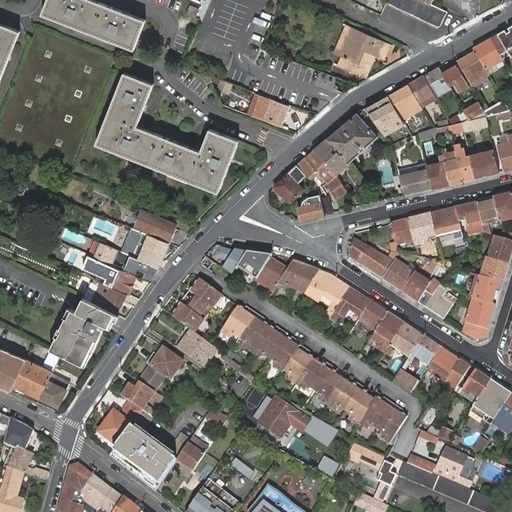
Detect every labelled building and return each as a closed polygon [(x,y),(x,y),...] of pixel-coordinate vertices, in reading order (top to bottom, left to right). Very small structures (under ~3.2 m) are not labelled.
[(94,0),(47,0),(43,11),(136,46),(146,20),(94,0)] [(423,0),(388,0),(387,3),(438,27),(441,26),(448,12),(431,4),(423,0)] [(187,14),(196,17),(199,9),(191,5),(187,14)] [(136,46),(43,11),(43,14),(71,25),(77,27),(114,41),(119,43),(135,49),(136,46)] [(0,75),(18,30),(0,22),(0,75)] [(333,52),(339,55),(352,27),(346,25),(333,52)] [(511,55),(511,25),(498,33),(505,43),(511,54),(511,56),(511,55)] [(352,27),(339,55),(343,57),(339,66),(365,78),(373,59),(369,57),(371,53),(375,55),(384,59),(390,44),(352,27)] [(21,31),(18,30),(0,75),(0,83),(12,52),(15,47),(21,31)] [(491,37),(474,47),(476,51),(490,74),(494,72),(491,66),(497,62),(503,58),(511,54),(505,43),(498,33),(491,37)] [(490,74),(476,51),(458,61),(472,84),(490,74)] [(497,62),(491,66),(494,72),(501,68),(497,62)] [(450,70),(443,74),(450,85),(456,81),(459,87),(461,90),(470,86),(468,83),(458,65),(450,70)] [(439,67),(427,74),(437,91),(446,86),(448,90),(451,88),(450,85),(443,74),(439,67)] [(113,101),(105,122),(108,123),(127,73),(124,72),(116,93),(113,101)] [(105,122),(98,140),(200,181),(198,184),(219,192),(231,162),(234,156),(240,140),(210,129),(204,145),(201,151),(199,150),(186,145),(181,143),(145,129),(139,127),(138,126),(144,111),(146,105),(154,84),(127,73),(108,123),(105,122)] [(207,84),(212,81),(208,74),(203,76),(207,84)] [(439,102),(434,94),(424,75),(409,84),(419,102),(420,103),(422,108),(424,110),(439,102)] [(424,110),(422,108),(420,103),(419,102),(409,84),(389,95),(396,107),(400,114),(401,115),(402,117),(403,118),(404,121),(424,110)] [(446,86),(437,91),(439,95),(448,90),(446,86)] [(389,95),(379,101),(386,113),(387,112),(396,107),(389,95)] [(263,120),(281,127),(289,106),(265,96),(262,105),(268,107),(263,120)] [(502,112),(510,110),(505,100),(489,109),(485,111),(488,115),(497,113),(502,112)] [(470,120),(487,116),(488,115),(485,111),(484,110),(482,107),(479,102),(464,111),(465,111),(469,119),(470,120)] [(263,120),(268,107),(262,105),(257,117),(263,120)] [(368,115),(370,113),(366,108),(358,113),(327,139),(349,163),(378,136),(378,135),(381,132),(369,119),(366,122),(363,118),(367,114),(368,115)] [(511,117),(511,115),(510,110),(502,112),(504,118),(504,119),(511,117)] [(463,122),(469,119),(465,111),(459,115),(463,122)] [(465,130),(489,124),(487,116),(470,120),(469,119),(463,122),(465,130)] [(407,134),(409,137),(413,136),(403,118),(402,117),(388,125),(397,140),(407,134)] [(439,127),(449,125),(448,119),(438,121),(439,127)] [(452,124),(450,125),(452,131),(452,133),(465,130),(463,122),(452,124)] [(440,134),(452,131),(450,125),(449,125),(439,127),(438,127),(440,134)] [(440,135),(440,134),(438,127),(434,128),(420,133),(421,139),(433,137),(440,135)] [(511,134),(508,135),(510,142),(502,144),(502,143),(501,140),(497,140),(505,171),(511,168),(511,134)] [(508,135),(500,137),(501,140),(502,143),(502,144),(510,142),(508,135)] [(337,173),(349,163),(327,139),(315,149),(337,173)] [(200,181),(98,140),(97,143),(127,155),(133,158),(168,172),(174,174),(198,184),(200,181)] [(400,141),(392,144),(395,149),(402,146),(400,141)] [(464,181),(476,178),(471,155),(466,156),(464,148),(461,149),(460,144),(455,145),(456,150),(464,181)] [(451,184),(464,181),(456,150),(447,152),(446,148),(443,149),(444,155),(446,161),(451,184)] [(337,174),(337,173),(315,149),(305,158),(298,165),(306,175),(308,177),(316,170),(319,173),(326,181),(327,182),(337,198),(348,191),(337,174)] [(476,178),(500,172),(495,149),(471,155),(476,178)] [(433,188),(451,184),(446,161),(444,155),(440,156),(441,162),(427,165),(433,188)] [(405,195),(433,188),(427,165),(427,163),(420,164),(421,170),(400,175),(405,195)] [(420,164),(399,170),(400,175),(421,170),(420,164)] [(306,175),(298,165),(292,170),(274,187),(281,193),(290,203),(304,189),(298,183),(306,175)] [(316,175),(319,173),(316,170),(308,177),(311,180),(316,175)] [(326,181),(319,173),(316,175),(323,184),(326,181)] [(286,206),(290,203),(281,193),(278,195),(277,196),(286,206)] [(302,220),(325,214),(322,201),(322,198),(321,196),(320,194),(308,197),(308,198),(305,199),(304,199),(304,200),(303,200),(303,201),(302,201),(302,202),(302,203),(302,204),(302,206),(299,207),(302,220)] [(511,194),(494,199),(499,221),(500,222),(500,225),(507,227),(506,220),(511,218),(511,194)] [(325,214),(333,212),(329,196),(325,197),(322,198),(322,201),(325,214)] [(494,199),(477,203),(482,222),(483,225),(484,231),(484,233),(489,234),(486,224),(487,224),(489,223),(499,221),(494,199)] [(462,207),(456,208),(458,216),(460,222),(466,221),(467,225),(469,234),(484,231),(483,225),(482,222),(477,203),(462,207)] [(139,219),(136,226),(169,239),(171,235),(172,233),(173,230),(176,224),(142,210),(140,217),(139,219)] [(444,211),(431,214),(436,235),(436,237),(437,238),(462,232),(461,229),(460,222),(458,216),(453,217),(446,219),(444,211)] [(433,239),(437,238),(436,237),(436,235),(431,214),(421,217),(422,220),(410,223),(412,231),(414,241),(414,243),(417,243),(424,241),(427,240),(427,237),(432,236),(433,239)] [(396,242),(396,246),(402,244),(404,243),(408,242),(414,241),(412,231),(410,223),(409,219),(391,224),(395,238),(396,242)] [(142,232),(132,228),(123,251),(130,255),(139,258),(160,267),(163,259),(170,243),(149,234),(142,232)] [(501,238),(511,241),(511,233),(503,231),(501,238)] [(488,258),(509,264),(511,253),(511,241),(501,238),(495,236),(488,258)] [(359,263),(382,278),(393,261),(398,253),(396,246),(396,242),(391,243),(393,252),(390,256),(388,258),(386,257),(369,248),(354,239),(352,246),(350,257),(359,263)] [(123,251),(102,242),(96,257),(113,264),(115,259),(157,277),(164,268),(160,267),(139,258),(130,255),(123,251)] [(218,246),(212,255),(216,257),(226,260),(221,267),(233,275),(235,271),(236,269),(237,269),(238,267),(245,256),(222,248),(222,247),(220,246),(219,246),(218,245),(218,246)] [(237,269),(236,269),(238,271),(248,277),(250,274),(257,279),(261,272),(271,258),(273,255),(248,252),(245,256),(238,267),(237,269)] [(216,257),(212,262),(215,263),(221,267),(226,260),(216,257)] [(487,257),(481,276),(503,283),(509,264),(488,258),(487,257)] [(256,280),(274,291),(279,283),(280,281),(289,269),(271,258),(261,272),(257,279),(256,280)] [(320,271),(294,261),(289,269),(280,281),(288,286),(289,285),(297,290),(298,288),(306,293),(311,285),(320,271)] [(384,280),(402,292),(414,275),(407,270),(408,268),(409,266),(407,264),(405,266),(397,261),(384,280)] [(414,275),(415,273),(417,271),(409,266),(408,268),(407,270),(414,275)] [(128,294),(129,294),(137,277),(116,268),(113,267),(109,276),(107,280),(97,275),(95,278),(103,282),(128,294)] [(332,275),(320,271),(311,285),(306,293),(319,302),(321,299),(324,295),(326,292),(325,292),(335,277),(332,275)] [(425,307),(440,285),(433,280),(430,284),(425,280),(415,273),(414,275),(402,292),(425,307)] [(474,297),(473,298),(493,304),(494,301),(495,295),(497,291),(500,293),(503,283),(481,276),(480,276),(480,277),(477,276),(475,282),(473,288),(468,286),(467,290),(472,291),(470,296),(474,297)] [(351,288),(335,277),(325,292),(326,292),(324,295),(334,302),(331,306),(326,314),(330,318),(339,305),(351,288)] [(93,301),(103,282),(95,278),(94,278),(84,297),(93,301)] [(190,301),(208,313),(212,307),(213,308),(222,295),(199,278),(193,287),(195,288),(192,292),(195,294),(190,301)] [(118,314),(128,294),(103,282),(93,301),(115,313),(118,314)] [(434,313),(444,319),(454,305),(442,297),(447,291),(440,285),(425,307),(432,312),(433,309),(436,311),(434,313)] [(371,301),(351,288),(339,305),(335,311),(331,318),(337,322),(341,315),(345,317),(350,310),(361,317),(371,301)] [(53,334),(47,347),(52,349),(62,354),(86,366),(100,338),(106,326),(108,327),(112,319),(115,313),(93,301),(84,297),(81,295),(80,295),(77,301),(73,309),(67,306),(62,315),(57,326),(53,334)] [(466,323),(463,332),(477,342),(486,338),(489,330),(496,305),(493,304),(473,298),(466,323)] [(171,315),(191,330),(195,333),(204,320),(203,319),(208,313),(190,301),(186,306),(183,304),(180,308),(178,306),(171,315)] [(361,317),(359,320),(362,321),(366,324),(368,326),(373,329),(376,331),(388,312),(371,301),(361,317)] [(240,338),(256,313),(249,309),(248,311),(239,305),(222,332),(231,338),(232,336),(236,335),(240,338)] [(296,309),(292,314),(305,323),(306,323),(309,317),(296,309)] [(376,347),(385,353),(390,345),(392,342),(405,324),(388,312),(376,331),(368,343),(372,346),(376,341),(379,343),(376,347)] [(118,321),(121,315),(118,314),(115,313),(112,319),(108,327),(111,328),(115,320),(116,320),(118,321)] [(243,346),(252,352),(270,325),(262,320),(263,318),(256,313),(240,338),(244,341),(245,344),(243,346)] [(309,317),(306,323),(312,326),(315,321),(309,317)] [(424,336),(405,324),(392,342),(390,345),(395,348),(398,343),(408,350),(405,355),(409,357),(424,336)] [(270,358),(287,333),(280,329),(279,331),(270,325),(252,352),(262,358),(263,356),(266,355),(270,358)] [(324,328),(321,333),(326,337),(330,332),(324,328)] [(191,330),(177,348),(205,368),(218,350),(195,333),(191,330)] [(284,371),(301,345),(292,340),(293,338),(287,333),(270,358),(274,361),(275,364),(274,366),(283,372),(284,371)] [(443,348),(424,336),(409,357),(407,360),(411,362),(415,355),(425,361),(431,366),(443,348)] [(398,343),(395,348),(405,355),(408,350),(398,343)] [(308,350),(301,345),(284,371),(288,373),(288,378),(297,384),(315,358),(307,352),(308,350)] [(0,364),(5,366),(10,355),(11,352),(0,346),(0,364)] [(171,380),(184,362),(163,347),(162,349),(158,355),(150,366),(165,376),(171,380)] [(437,377),(445,382),(461,360),(443,348),(431,366),(428,370),(435,375),(437,377)] [(62,354),(52,349),(44,366),(53,371),(62,354)] [(11,352),(10,355),(25,362),(27,360),(27,359),(11,352)] [(0,385),(11,391),(14,385),(25,362),(10,355),(5,366),(0,364),(0,385)] [(237,370),(240,366),(225,355),(222,359),(237,370)] [(415,355),(411,362),(420,368),(425,361),(415,355)] [(311,388),(315,390),(331,366),(325,361),(323,363),(323,365),(321,364),(321,362),(315,358),(297,384),(306,390),(308,389),(311,388)] [(25,362),(14,385),(20,388),(28,391),(40,397),(49,380),(52,373),(53,372),(32,362),(27,360),(25,362)] [(461,360),(445,382),(456,389),(458,387),(471,367),(461,360)] [(140,382),(141,382),(155,392),(165,376),(150,366),(140,382)] [(237,370),(253,384),(256,379),(240,366),(237,370)] [(318,399),(328,405),(345,378),(339,374),(338,375),(336,373),(337,372),(338,370),(331,366),(315,390),(319,393),(320,396),(318,399)] [(475,370),(471,367),(458,387),(456,389),(455,391),(462,396),(465,392),(469,395),(471,392),(479,398),(491,380),(475,370)] [(400,370),(393,381),(412,394),(419,383),(400,370)] [(70,382),(52,373),(49,380),(40,397),(58,406),(67,389),(70,382)] [(346,411),(362,386),(355,382),(354,384),(353,385),(351,384),(352,382),(345,378),(328,405),(337,411),(338,409),(341,408),(346,411)] [(479,425),(483,420),(486,415),(494,420),(495,419),(511,394),(491,380),(479,398),(479,399),(475,405),(473,407),(470,412),(471,412),(467,417),(479,425)] [(130,401),(144,410),(144,409),(147,405),(152,398),(159,402),(163,397),(155,392),(141,382),(138,388),(131,384),(122,397),(130,401)] [(369,391),(362,386),(346,411),(350,413),(350,417),(349,419),(358,425),(359,423),(376,398),(369,394),(369,395),(367,394),(368,393),(369,391)] [(465,392),(462,396),(475,405),(479,399),(479,398),(471,392),(469,395),(465,392)] [(494,420),(511,432),(511,394),(495,419),(494,420)] [(376,398),(359,423),(369,429),(370,427),(373,426),(378,429),(394,404),(387,399),(386,402),(377,396),(376,398)] [(259,422),(281,437),(297,412),(276,398),(259,422)] [(119,415),(133,424),(144,410),(130,401),(119,415)] [(401,409),(394,404),(378,429),(382,431),(382,435),(381,437),(391,443),(408,417),(400,411),(401,409)] [(147,405),(144,409),(152,415),(154,411),(147,405)] [(224,426),(229,418),(216,410),(212,408),(207,415),(224,426)] [(142,480),(156,491),(160,484),(177,460),(178,459),(179,456),(188,444),(191,439),(181,433),(167,452),(162,449),(160,447),(142,434),(154,417),(144,410),(133,424),(132,426),(117,445),(114,451),(110,455),(142,480)] [(101,434),(117,445),(132,426),(133,424),(119,415),(114,411),(108,420),(110,422),(101,434)] [(11,418),(0,413),(0,422),(10,425),(11,418)] [(27,426),(11,418),(10,425),(5,444),(9,446),(17,449),(18,448),(26,451),(34,431),(27,426)] [(99,432),(101,434),(110,422),(108,420),(99,432)] [(293,428),(299,432),(305,424),(298,420),(293,428)] [(431,427),(427,433),(439,438),(449,442),(453,433),(443,428),(442,431),(431,427)] [(420,431),(418,438),(435,444),(438,438),(420,431)] [(199,442),(192,437),(191,439),(188,444),(194,448),(199,442)] [(481,439),(474,450),(481,454),(488,443),(482,439),(481,439)] [(179,456),(178,459),(194,470),(195,468),(204,455),(209,448),(199,442),(194,448),(188,444),(179,456)] [(9,446),(5,444),(4,448),(0,462),(0,465),(8,468),(11,469),(24,473),(47,480),(50,473),(35,468),(35,470),(27,467),(33,454),(26,451),(18,448),(17,449),(9,446)] [(410,457),(408,463),(440,476),(444,478),(469,489),(472,483),(466,479),(470,470),(473,462),(469,460),(466,459),(467,457),(447,448),(438,467),(411,455),(410,457)] [(320,474),(333,480),(343,463),(330,455),(320,474)] [(250,479),(255,472),(235,458),(230,465),(250,479)] [(357,459),(349,476),(366,484),(364,488),(378,495),(380,490),(380,491),(390,471),(382,468),(380,470),(357,459)] [(70,466),(65,485),(76,488),(76,489),(83,492),(94,474),(79,462),(70,466)] [(401,471),(399,475),(434,490),(468,505),(485,511),(506,511),(509,506),(507,505),(489,497),(474,491),(469,489),(444,478),(440,476),(408,463),(404,462),(401,471)] [(0,511),(19,511),(24,500),(17,497),(24,473),(11,469),(8,468),(2,493),(0,492),(0,511)] [(466,479),(472,483),(477,472),(470,470),(466,479)] [(94,474),(83,492),(86,494),(85,500),(98,511),(97,511),(114,511),(123,497),(113,489),(94,474)] [(237,500),(209,479),(199,493),(186,511),(236,511),(242,504),(237,500)] [(344,485),(334,481),(332,483),(349,491),(350,488),(348,487),(344,485)] [(281,492),(267,484),(260,496),(246,511),(305,511),(304,511),(296,506),(281,492)] [(76,488),(65,485),(58,510),(57,511),(64,511),(65,511),(66,511),(81,511),(85,500),(86,494),(83,492),(76,489),(76,488)] [(378,495),(364,488),(361,493),(375,500),(378,495)] [(492,492),(489,497),(507,505),(509,501),(496,496),(497,494),(492,492)] [(142,511),(123,497),(114,511),(142,511)]
